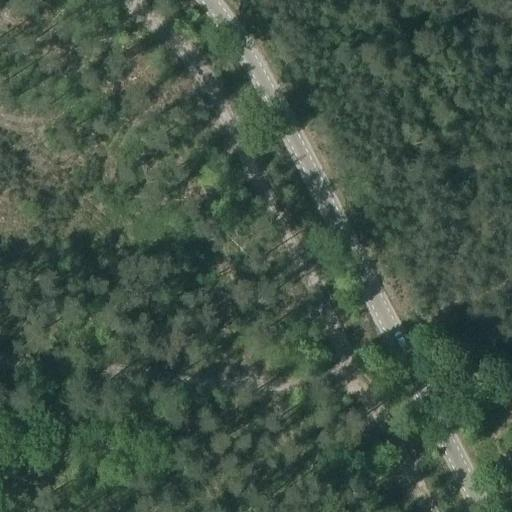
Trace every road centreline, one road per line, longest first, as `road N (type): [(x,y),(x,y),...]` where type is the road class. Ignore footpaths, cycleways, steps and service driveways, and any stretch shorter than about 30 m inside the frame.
road 1 (tertiary): [(476,511),(292,141),(206,0)]
road 2 (track): [(424,511),(361,393),(344,384),(0,368)]
